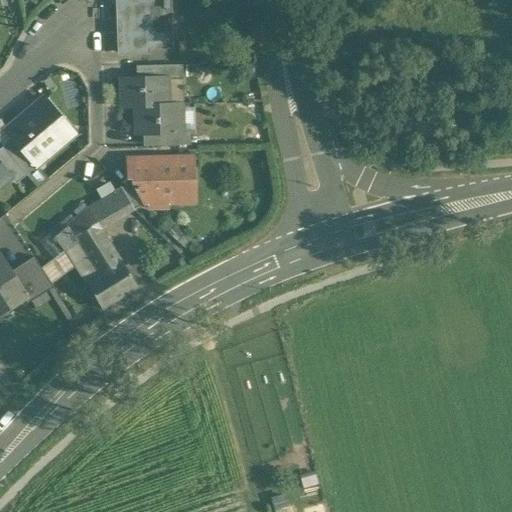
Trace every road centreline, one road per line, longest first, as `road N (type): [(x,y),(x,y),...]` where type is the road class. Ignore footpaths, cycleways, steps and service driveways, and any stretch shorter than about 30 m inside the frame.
road 1 (secondary): [(318,233),(254,261),(126,340),(0,454)]
road 2 (residential): [(21,220),(104,148),(98,15)]
road 3 (unclassified): [(272,0),(318,233)]
road 4 (secondary): [(511,184),(318,233)]
road 5 (residential): [(98,15),(0,94)]
